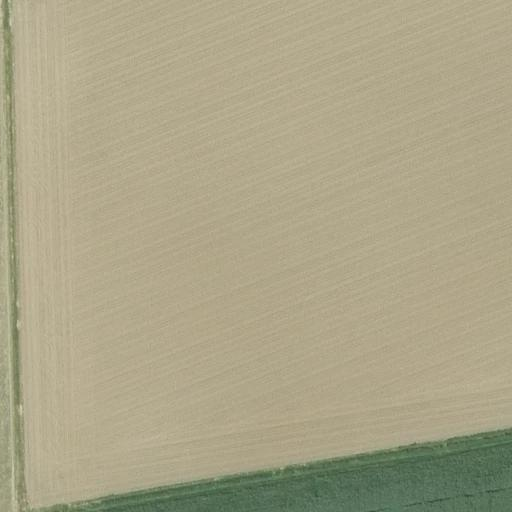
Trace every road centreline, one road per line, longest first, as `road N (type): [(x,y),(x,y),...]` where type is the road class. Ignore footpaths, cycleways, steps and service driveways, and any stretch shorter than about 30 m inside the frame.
road 1 (track): [(0,9),(10,12),(29,511)]
road 2 (track): [(140,511),(511,454)]
